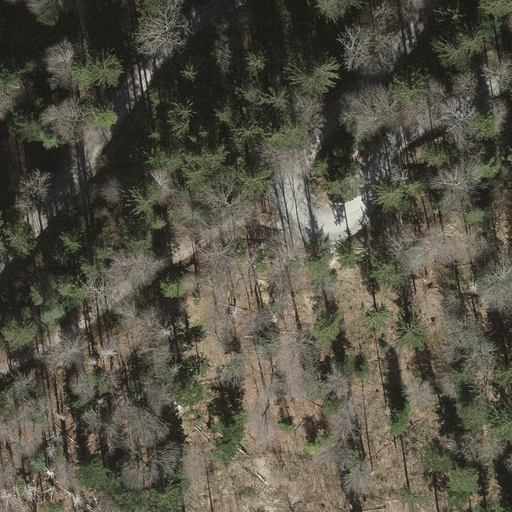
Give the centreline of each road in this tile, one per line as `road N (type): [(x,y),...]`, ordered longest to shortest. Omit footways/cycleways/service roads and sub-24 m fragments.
road 1 (unclassified): [(433,0),(304,157),(296,184),(303,210),(320,221),(347,215),(395,144),(511,80)]
road 2 (unclassified): [(0,264),(160,58),(234,0)]
road 3 (track): [(373,176),(511,124)]
road 4 (track): [(511,155),(461,209),(469,230),(511,245)]
